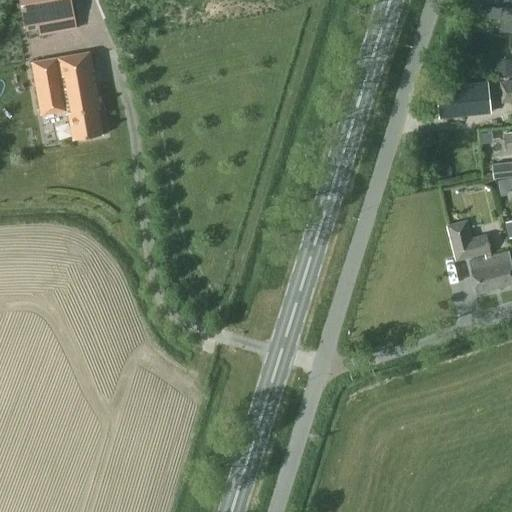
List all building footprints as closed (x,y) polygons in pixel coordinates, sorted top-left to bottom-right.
[(20,0),(24,24),(36,22),(38,35),(75,29),(70,0),(20,0)] [(511,8),(500,8),(499,19),(511,20),(511,8)] [(511,20),(499,19),(499,32),(511,32),(511,20)] [(94,70),(91,54),(31,65),(41,116),(65,112),(66,117),(69,117),(73,140),(101,134),(96,109),(101,108),(96,83),(93,83),(91,71),(94,70)] [(511,75),(511,59),(495,59),(494,74),(511,75)] [(511,80),(500,82),(502,101),(511,99),(511,80)] [(489,99),(487,82),(435,88),(439,118),(473,114),(472,101),(489,99)] [(511,174),(511,160),(491,163),(493,177),(511,174)] [(476,292),(496,287),(511,283),(511,266),(508,251),(490,255),(485,234),(476,236),(473,225),(468,227),(467,221),(447,226),(455,260),(483,253),(484,259),(469,262),(476,292)]
